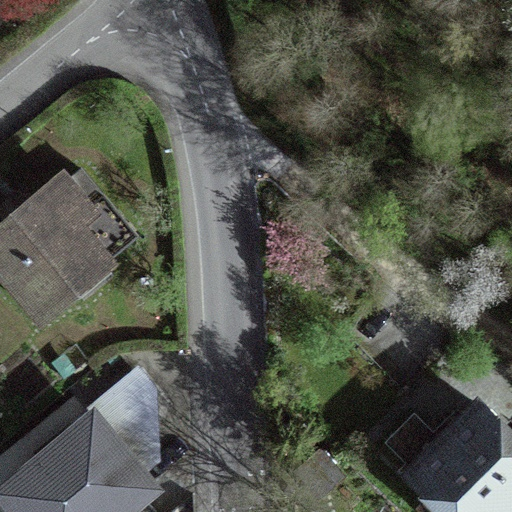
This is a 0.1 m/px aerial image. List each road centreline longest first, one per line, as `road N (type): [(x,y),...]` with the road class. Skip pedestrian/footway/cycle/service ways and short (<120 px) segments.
road 1 (residential): [(233,511),(232,392),(212,166),(167,0)]
road 2 (residential): [(162,0),(93,38),(0,113)]
